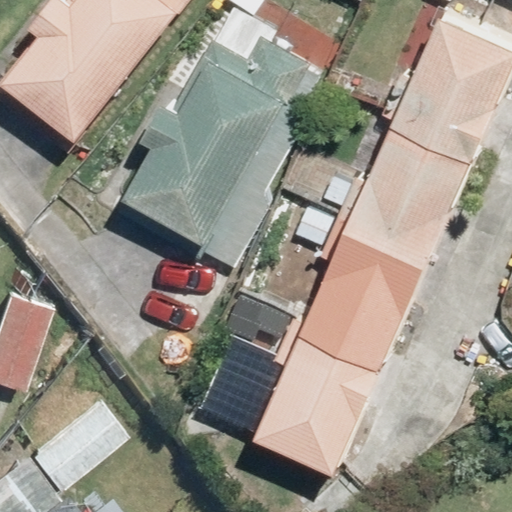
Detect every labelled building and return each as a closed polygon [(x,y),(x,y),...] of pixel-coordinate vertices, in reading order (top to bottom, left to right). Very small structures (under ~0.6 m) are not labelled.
[(60,13),(5,82),(82,143),(196,0),(57,0),(52,7),(60,13)] [(170,129),(130,200),(225,254),(331,67),(319,60),(323,53),(283,31),(289,21),(251,0),(243,0),(194,86),(186,82),(162,125),(170,129)] [(511,50),(437,18),(251,440),(332,475),(511,67),(511,50)] [(54,302),(14,292),(0,345),(0,371),(35,381),(54,302)] [(94,511),(71,481),(136,433),(107,394),(0,473),(0,511),(94,511)]
